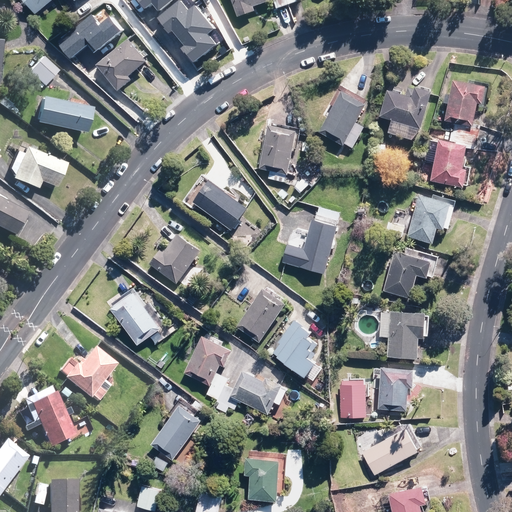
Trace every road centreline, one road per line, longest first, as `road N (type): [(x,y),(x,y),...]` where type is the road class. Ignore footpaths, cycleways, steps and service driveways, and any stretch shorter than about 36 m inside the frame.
road 1 (residential): [(511,42),(444,31),(346,37),(226,86),(141,162),(0,352)]
road 2 (residential): [(511,207),(478,343),(478,443),(490,511)]
